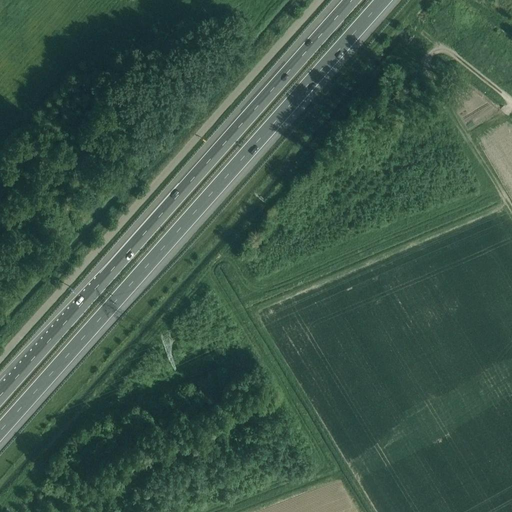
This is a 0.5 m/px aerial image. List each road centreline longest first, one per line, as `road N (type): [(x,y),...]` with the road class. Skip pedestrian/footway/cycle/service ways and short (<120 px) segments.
road 1 (motorway): [(0,430),(382,0)]
road 2 (motorway): [(351,0),(0,395)]
road 3 (unclassified): [(318,0),(0,356)]
